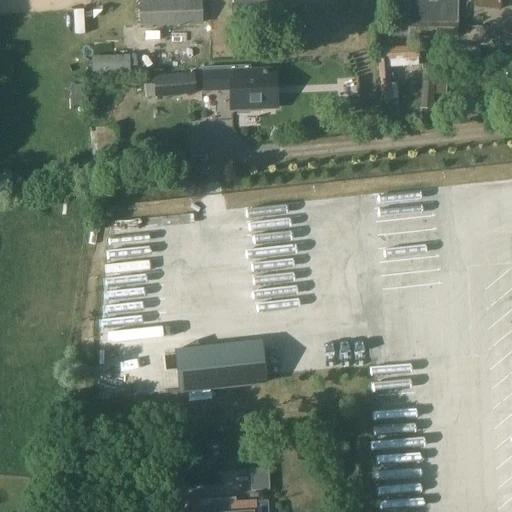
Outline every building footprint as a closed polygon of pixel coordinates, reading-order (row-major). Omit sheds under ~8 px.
[(200,26),(200,0),(137,1),(138,27),(200,26)] [(405,0),(389,0),(389,10),(406,10),(407,0),(405,0)] [(406,22),(405,32),(405,33),(456,35),(457,0),(406,0),(407,0),(406,10),(408,10),(408,22),(406,22)] [(472,0),(472,7),(497,10),(498,0),(472,0)] [(272,4),(271,4),(232,5),(232,24),(272,23),(272,4)] [(406,10),(389,10),(389,21),(406,22),(408,22),(408,10),(406,10)] [(511,27),(476,29),(477,43),(495,42),(495,38),(498,38),(499,46),(511,45),(511,27)] [(379,102),(389,101),(386,62),(417,60),(416,46),(375,50),(379,102)] [(274,71),(249,72),(249,65),(208,67),(209,88),(229,87),(229,110),(275,108),(274,71)] [(194,95),(194,89),(192,71),(151,74),(151,86),(152,97),(152,99),(194,95)] [(419,109),(432,110),(433,95),(446,96),(447,72),(421,71),(419,109)] [(152,97),(151,86),(143,86),(144,98),(152,97)] [(389,101),(379,102),(381,124),(399,123),(397,103),(389,104),(389,101)] [(181,349),(159,359),(161,400),(246,395),(244,355),(180,358),(178,352),(181,350),(181,349)] [(454,373),(454,388),(473,387),(473,372),(454,373)] [(253,503),(233,504),(232,498),(199,501),(198,494),(180,495),(181,511),(266,511),(266,503),(253,503)]
